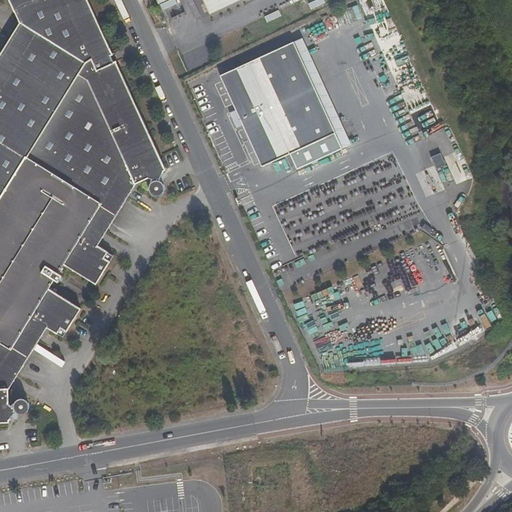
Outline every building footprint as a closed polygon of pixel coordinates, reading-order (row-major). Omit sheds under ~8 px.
[(166,171),(168,170),(89,0),(9,0),(20,22),(0,55),(0,424),(12,424),(12,422),(18,414),(20,416),(23,416),(26,416),(28,415),(30,412),(32,409),(31,405),(29,402),(27,400),(23,400),(19,401),(11,405),(10,391),(49,329),(65,339),(77,320),(69,315),(75,305),(51,290),(56,281),(60,283),(64,277),(60,274),(66,265),(90,281),(97,270),(105,275),(116,256),(100,246),(138,184),(151,178),(152,192),(155,195),(157,196),(161,196),(164,194),(166,191),(167,187),(166,185),(165,182),(163,181),(166,171)] [(202,0),(210,15),(241,0),(202,0)] [(294,42),(221,76),(236,110),(243,125),(262,166),(336,133),(294,42)] [(230,113),(236,127),(243,125),(236,110),(230,113)] [(90,281),(98,286),(105,275),(97,270),(90,281)] [(77,320),(84,310),(75,305),(69,315),(77,320)]
